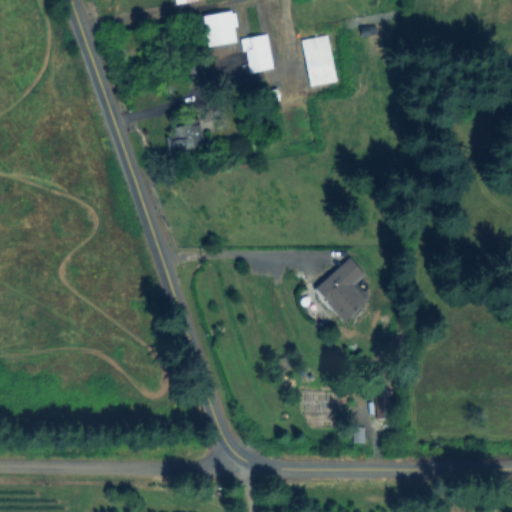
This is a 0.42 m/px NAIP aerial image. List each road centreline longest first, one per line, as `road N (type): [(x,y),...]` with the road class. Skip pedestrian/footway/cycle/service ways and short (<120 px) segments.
road 1 (tertiary): [(511,466),(292,469),(244,460),(232,449),(72,0)]
road 2 (residential): [(0,467),(205,469),(244,460)]
